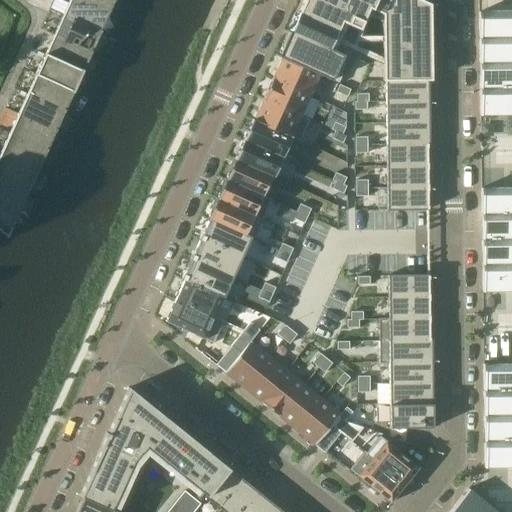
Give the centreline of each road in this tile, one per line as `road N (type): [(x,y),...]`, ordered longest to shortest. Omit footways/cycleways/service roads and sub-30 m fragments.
road 1 (residential): [(450,0),(455,456),(412,511)]
road 2 (residential): [(111,341),(266,0)]
road 3 (residential): [(111,341),(135,351),(334,511)]
road 4 (residential): [(35,511),(111,341)]
